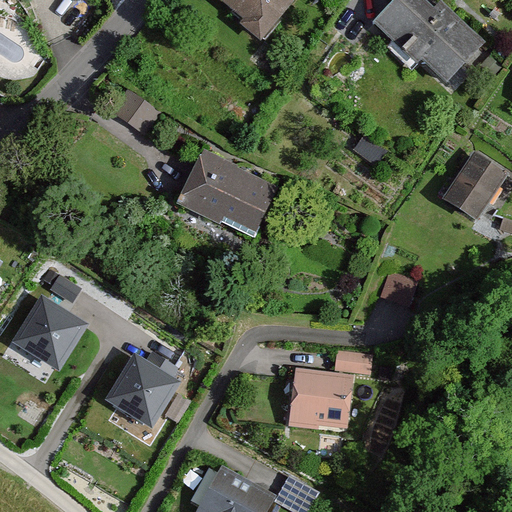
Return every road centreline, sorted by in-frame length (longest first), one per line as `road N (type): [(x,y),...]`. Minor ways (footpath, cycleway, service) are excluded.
road 1 (unknown): [(150,511),(247,343),(265,334),(378,338)]
road 2 (residential): [(145,0),(0,147)]
